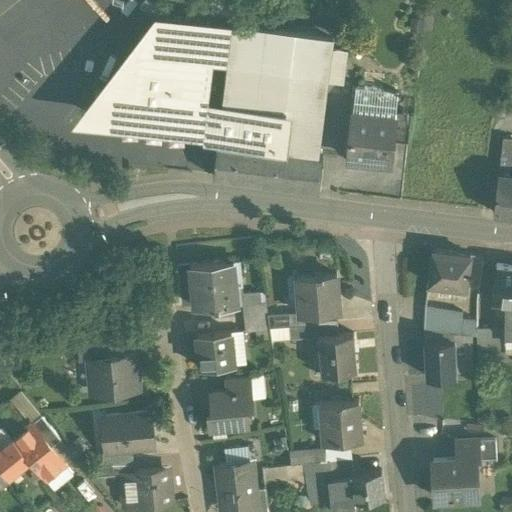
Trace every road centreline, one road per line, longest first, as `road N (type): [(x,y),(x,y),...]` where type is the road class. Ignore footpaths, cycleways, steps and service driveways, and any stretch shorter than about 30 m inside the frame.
road 1 (secondary): [(382,218),(165,198),(78,227)]
road 2 (residential): [(382,218),(405,511)]
road 3 (residential): [(196,511),(166,329)]
road 4 (secondary): [(511,233),(382,218)]
